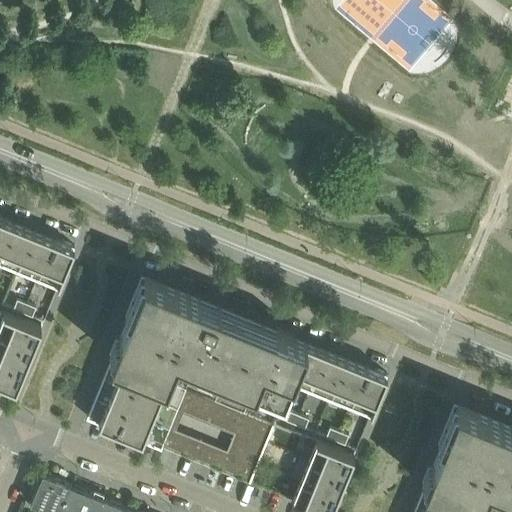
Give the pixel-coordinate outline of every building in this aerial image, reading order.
[(0,252),(14,220),(0,214),(0,252)] [(0,252),(0,257),(18,265),(34,228),(14,220),(0,252)] [(18,265),(38,273),(54,236),(34,228),(18,265)] [(38,273),(59,282),(74,245),(54,236),(38,273)] [(111,355),(147,370),(167,378),(178,352),(284,395),(292,377),(291,377),(307,340),(277,327),(274,333),(198,302),(200,296),(145,273),(111,355)] [(27,302),(17,298),(13,307),(23,311),(27,302)] [(36,305),(27,302),(23,311),(32,315),(36,305)] [(0,320),(0,332),(33,346),(41,325),(4,310),(0,320)] [(0,332),(0,355),(25,366),(33,346),(0,332)] [(291,377),(292,377),(311,385),(326,348),(307,340),(291,377)] [(311,385),(331,393),(346,356),(326,348),(311,385)] [(0,380),(16,387),(25,366),(0,355),(0,380)] [(103,375),(159,398),(167,378),(147,370),(111,355),(103,375)] [(331,393),(351,401),(366,364),(346,356),(331,393)] [(372,410),(387,373),(366,364),(351,401),(372,410)] [(95,395),(151,418),(159,398),(103,375),(95,395)] [(86,416),(142,439),(151,418),(95,395),(86,416)] [(424,483),(460,497),(480,506),(490,480),(511,488),(511,430),(511,426),(511,423),(457,401),(424,483)] [(299,413),(290,409),(286,419),(296,422),(299,413)] [(309,417),(299,413),(296,422),(305,426),(309,417)] [(273,422),(263,418),(257,431),(268,436),(273,422)] [(339,429),(330,425),(326,435),(336,439),(339,429)] [(349,433),(339,429),(336,439),(345,443),(349,433)] [(268,436),(257,431),(252,445),(262,450),(268,436)] [(308,459),(346,474),(354,453),(317,438),(308,459)] [(308,459),(300,479),(338,494),(346,474),(308,459)] [(256,465),(245,461),(239,475),(250,479),(256,465)] [(56,511),(58,511),(70,483),(43,472),(31,501),(56,511)] [(292,500),(321,511),(330,511),(338,494),(300,479),(292,500)] [(96,511),(103,496),(70,483),(58,511),(84,511),(86,510),(90,511),(96,511)] [(424,483),(416,503),(438,511),(477,511),(480,506),(460,497),(424,483)] [(90,511),(86,510),(84,511),(122,511),(125,506),(103,496),(96,511),(90,511)] [(411,511),(438,511),(416,503),(411,511)]
